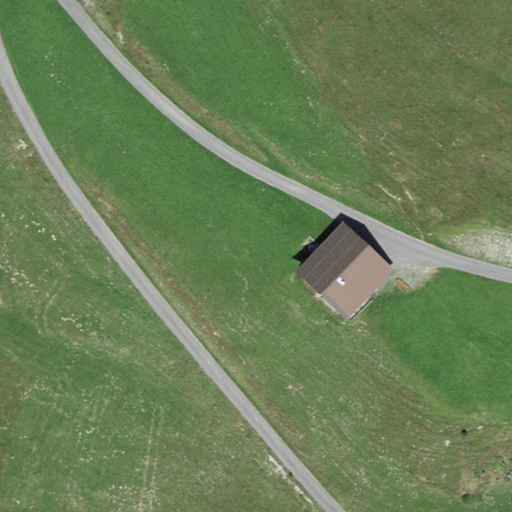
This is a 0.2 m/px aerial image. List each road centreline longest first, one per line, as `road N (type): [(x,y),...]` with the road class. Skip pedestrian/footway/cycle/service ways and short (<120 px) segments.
road 1 (residential): [(337,511),(91,217),(18,106),(0,60)]
road 2 (residential): [(67,0),(156,99),(252,168),(408,246),(511,276)]
